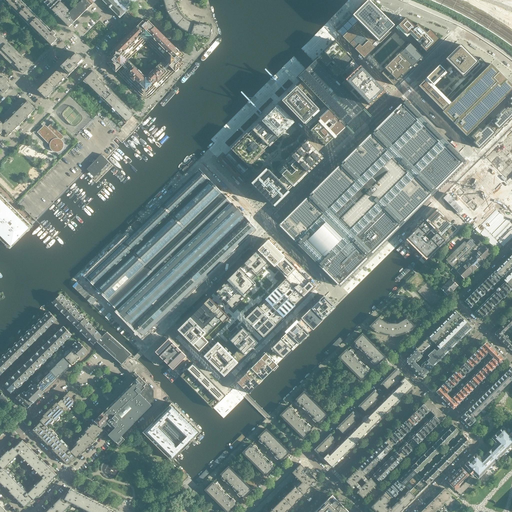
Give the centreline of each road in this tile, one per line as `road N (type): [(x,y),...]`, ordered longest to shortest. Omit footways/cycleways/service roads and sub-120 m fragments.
road 1 (residential): [(265,227),(204,163),(303,68)]
road 2 (residential): [(166,327),(224,383),(323,286)]
road 3 (residential): [(475,159),(335,298),(323,286)]
road 4 (residential): [(396,95),(265,227)]
road 5 (residential): [(265,227),(166,327)]
road 6 (residential): [(408,511),(478,442),(452,416)]
road 7 (residential): [(397,359),(303,451)]
road 8 (residential): [(452,416),(359,509)]
road 9 (residential): [(335,482),(428,390)]
